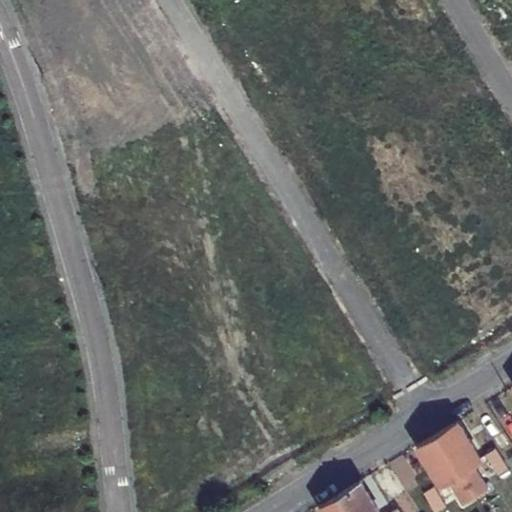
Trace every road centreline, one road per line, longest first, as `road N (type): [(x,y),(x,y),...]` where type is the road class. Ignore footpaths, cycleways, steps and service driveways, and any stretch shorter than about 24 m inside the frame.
road 1 (residential): [(0,28),(96,344),(119,511)]
road 2 (residential): [(166,0),(419,416)]
road 3 (residential): [(268,511),(419,416)]
